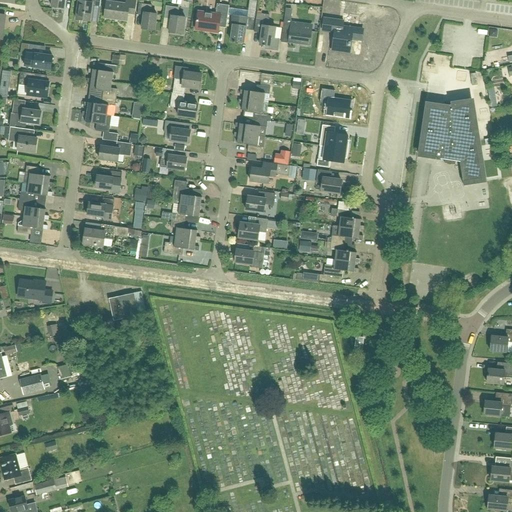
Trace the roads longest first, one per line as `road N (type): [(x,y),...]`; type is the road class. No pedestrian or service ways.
road 1 (residential): [(372,307),(386,201),(366,186),(379,80)]
road 2 (residential): [(211,285),(226,191),(211,150),(224,60)]
road 3 (residential): [(60,264),(74,166),(60,129),(73,39)]
road 4 (residential): [(443,511),(470,329)]
road 5 (residential): [(372,307),(211,285)]
road 6 (residential): [(379,80),(224,60)]
road 7 (residential): [(211,285),(60,264)]
road 8 (residential): [(224,60),(73,39)]
